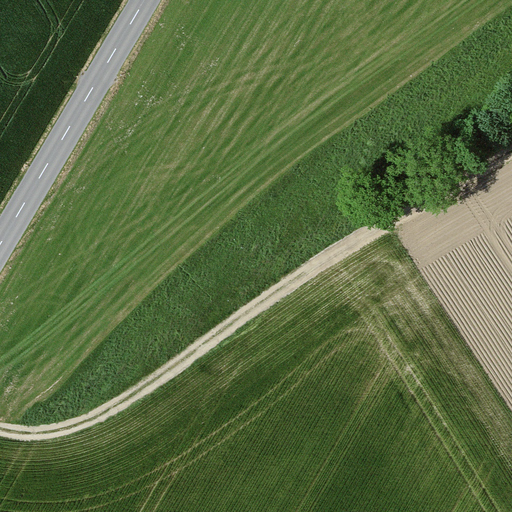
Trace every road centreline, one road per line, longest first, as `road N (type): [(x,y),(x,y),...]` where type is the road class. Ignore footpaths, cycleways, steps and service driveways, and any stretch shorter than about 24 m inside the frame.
road 1 (track): [(0,412),(41,416),(98,407),(511,147)]
road 2 (unclassified): [(0,253),(149,0)]
